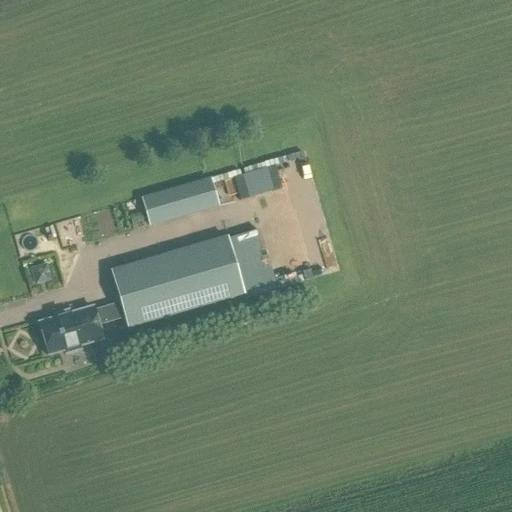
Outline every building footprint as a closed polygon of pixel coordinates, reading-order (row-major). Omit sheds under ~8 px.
[(209,180),(142,200),(150,227),(217,208),(209,180)] [(248,215),(235,220),(242,239),(255,235),(248,215)] [(54,319),(38,324),(48,357),(64,352),(65,356),(80,352),(79,348),(102,341),(97,326),(124,318),(128,330),(243,296),(226,238),(111,272),(120,305),(93,312),(92,308),(70,315),(69,311),(53,316),(54,319)] [(246,273),(265,268),(261,254),(242,259),(246,273)] [(38,255),(27,258),(30,271),(42,268),(38,255)]
